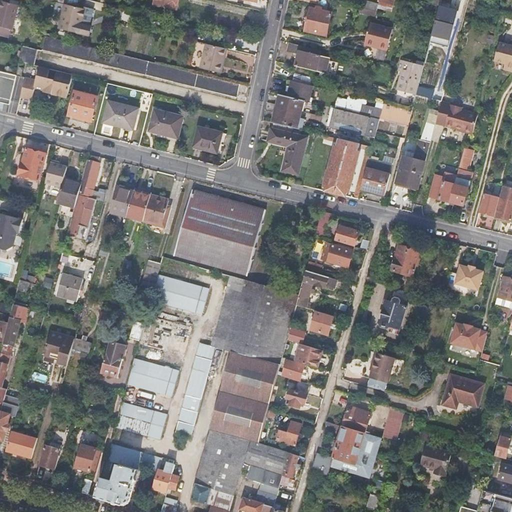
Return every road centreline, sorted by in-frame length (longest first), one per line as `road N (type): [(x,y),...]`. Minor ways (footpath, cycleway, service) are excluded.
road 1 (residential): [(240,182),(511,245)]
road 2 (residential): [(0,120),(240,182)]
road 3 (residential): [(240,182),(278,0)]
road 4 (unknown): [(14,503),(36,467),(58,383)]
